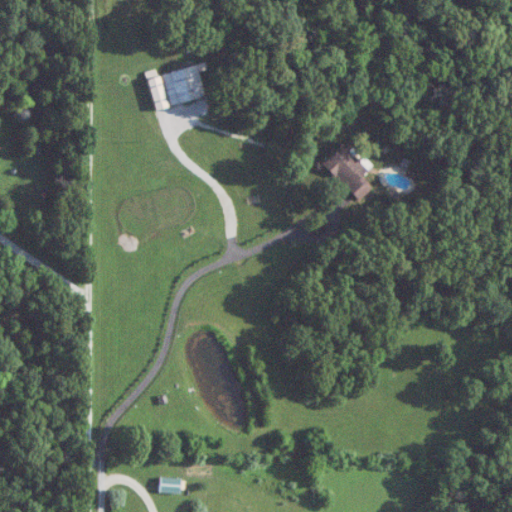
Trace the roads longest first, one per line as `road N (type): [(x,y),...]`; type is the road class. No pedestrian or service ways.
road 1 (residential): [(84,511),(95,0)]
road 2 (residential): [(99,511),(102,437),(164,353),(184,281),(300,227)]
